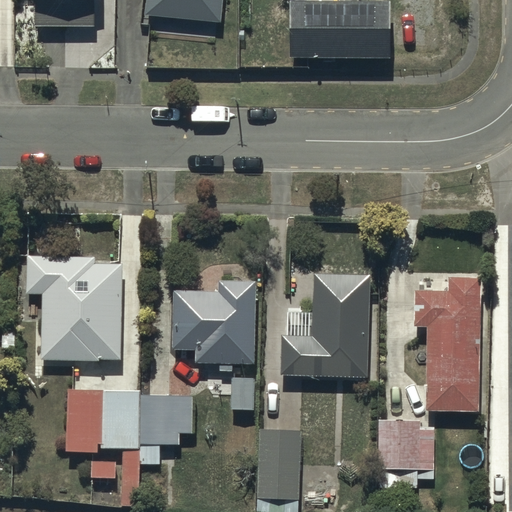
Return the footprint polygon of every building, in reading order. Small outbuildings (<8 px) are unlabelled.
[(99,0),(33,0),(33,31),(99,32),(99,0)] [(220,0),(145,0),(143,21),(217,29),(220,0)] [(109,261),(26,262),(26,298),(40,298),(41,364),(119,364),(118,268),(109,268),(109,261)] [(368,280),(314,279),(313,342),(280,341),(279,381),(367,382),(368,280)] [(447,296),(414,296),(413,331),(425,331),(425,415),(477,415),(477,283),(447,283),(447,296)] [(217,297),(172,297),(171,355),(193,356),(193,369),(218,369),(218,376),(233,376),(233,370),(254,370),(254,287),(217,286),(217,297)] [(252,382),(230,382),(230,414),(252,415),(252,382)] [(137,396),(66,395),(65,458),(96,458),(97,454),(122,454),(121,510),(136,511),(137,469),(159,469),(159,449),(178,449),(178,438),(190,438),(191,401),(137,400),(137,396)] [(422,426),(378,425),(377,492),(418,493),(419,474),(433,474),(433,435),(422,434),(422,426)] [(296,505),(299,434),(257,433),(255,504),(296,505)] [(511,445),(491,446),(491,501),(511,500),(511,445)]
